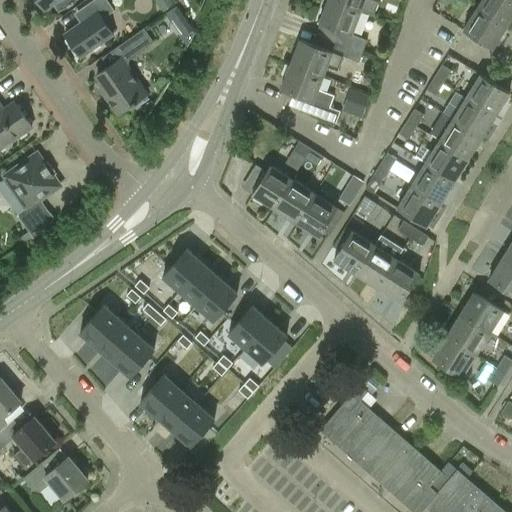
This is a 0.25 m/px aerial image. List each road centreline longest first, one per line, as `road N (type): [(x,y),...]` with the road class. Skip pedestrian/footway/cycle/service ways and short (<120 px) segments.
road 1 (residential): [(511,453),(469,427),(233,221),(174,182)]
road 2 (residential): [(227,88),(363,168),(429,0)]
road 3 (residential): [(156,200),(88,142),(0,14)]
road 4 (residential): [(145,482),(8,314)]
road 5 (tertiary): [(8,314),(156,200)]
